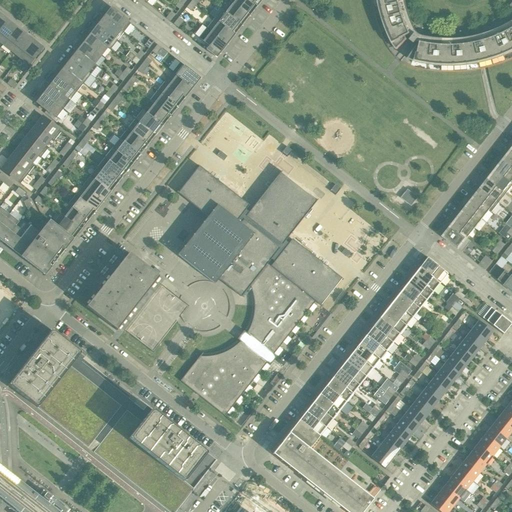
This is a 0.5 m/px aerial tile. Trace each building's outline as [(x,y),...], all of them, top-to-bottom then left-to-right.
[(249,16),(228,0),(229,0),(232,3),(226,12),(222,9),(221,9),(242,25),(249,16)] [(257,7),(248,0),(228,0),(249,16),(257,7)] [(371,0),(372,3),(373,8),(374,13),(375,19),(377,24),(378,29),(382,39),(385,44),(388,49),(392,54),(396,58),(400,62),(405,65),(411,67),(416,69),(422,70),(433,71),(438,72),(443,72),(449,72),(454,72),(459,72),(465,72),(470,71),(475,70),(480,69),(485,68),(492,66),(495,65),(502,63),(506,62),(511,60),(511,58),(511,2),(510,6),(511,8),(511,20),(501,28),(475,36),(449,39),(422,36),(416,33),(415,30),(407,9),(405,0),(371,0)] [(179,9),(183,4),(179,1),(175,6),(179,9)] [(191,11),(196,4),(191,1),(186,7),(191,11)] [(127,21),(112,9),(105,18),(123,32),(124,32),(120,29),(127,21)] [(242,25),(221,9),(214,19),(234,35),(242,25)] [(170,21),(175,15),(171,11),(165,18),(170,21)] [(178,28),(183,21),(179,17),(173,24),(178,28)] [(123,32),(105,18),(98,26),(117,41),(123,32)] [(234,35),(214,19),(206,28),(227,44),(234,35)] [(0,41),(3,44),(9,36),(15,29),(11,26),(11,27),(6,23),(7,22),(6,22),(0,30),(0,41)] [(117,41),(98,26),(91,35),(110,49),(117,41)] [(227,44),(206,28),(199,38),(209,46),(206,50),(216,58),(227,44)] [(11,51),(23,35),(20,32),(19,33),(15,30),(16,29),(15,29),(9,36),(3,44),(11,51)] [(20,57),(32,42),(28,39),(28,40),(23,37),(24,36),(23,35),(11,51),(20,57)] [(110,49),(91,35),(84,43),(100,55),(106,47),(110,50),(110,49)] [(154,42),(149,38),(144,45),(148,49),(154,42)] [(39,57),(36,54),(41,49),(32,42),(20,57),(31,67),(39,57)] [(100,55),(84,43),(78,52),(97,66),(94,64),(100,55)] [(156,55),(161,48),(157,44),(151,51),(156,55)] [(140,59),(144,54),(140,50),(136,56),(140,59)] [(97,66),(78,52),(71,60),(90,75),(97,66)] [(136,65),(140,59),(136,56),(131,61),(136,65)] [(146,68),(151,61),(147,58),(142,64),(146,68)] [(90,75),(71,60),(64,69),(83,84),(90,75)] [(200,78),(199,78),(180,62),(172,72),(192,88),(200,78)] [(141,74),(146,68),(142,64),(137,70),(141,74)] [(127,76),(131,71),(127,67),(122,73),(127,76)] [(83,84),(64,69),(58,77),(76,92),(83,84)] [(192,88),(172,72),(164,82),(185,98),(192,88)] [(122,82),(127,76),(122,73),(118,78),(122,82)] [(131,86),(136,80),(132,76),(127,83),(131,86)] [(76,92),(58,77),(51,86),(70,101),(76,92)] [(13,89),(17,85),(10,80),(7,84),(13,89)] [(185,98),(164,82),(157,91),(177,107),(185,98)] [(126,93),(131,86),(127,83),(122,89),(126,93)] [(113,93),(117,88),(113,85),(109,90),(113,93)] [(70,101),(51,86),(44,94),(63,109),(70,101)] [(109,99),(113,93),(109,90),(105,95),(109,99)] [(177,107),(157,91),(150,101),(170,117),(177,107)] [(63,109),(44,94),(37,103),(56,118),(63,109)] [(117,105),(122,99),(117,95),(112,102),(117,105)] [(170,117),(150,101),(149,101),(153,104),(146,113),(142,110),(162,126),(170,117)] [(100,110),(104,105),(100,102),(95,107),(100,110)] [(112,112),(117,105),(112,102),(107,108),(112,112)] [(95,116),(100,110),(95,107),(91,112),(95,116)] [(162,126),(142,110),(135,120),(155,136),(162,126)] [(102,124),(107,118),(102,114),(97,121),(102,124)] [(61,132),(42,117),(38,122),(39,123),(36,127),(54,141),(61,132)] [(86,127),(91,122),(86,119),(82,124),(86,127)] [(155,136),(135,120),(127,129),(148,145),(155,136)] [(97,131),(102,124),(97,121),(92,127),(97,131)] [(82,133),(86,127),(82,124),(78,129),(82,133)] [(54,141),(36,127),(34,130),(33,129),(28,135),(43,146),(44,146),(50,138),(54,141)] [(148,145),(127,129),(120,139),(140,155),(148,145)] [(87,143),(92,137),(87,133),(82,140),(87,143)] [(47,149),(44,146),(43,146),(28,135),(25,139),(26,140),(23,144),(29,149),(37,155),(40,158),(47,149)] [(140,155),(120,139),(112,148),(132,164),(140,155)] [(82,150),(87,143),(82,140),(77,146),(82,150)] [(67,152),(72,146),(67,143),(63,148),(67,152)] [(37,155),(29,149),(23,144),(20,147),(19,146),(15,152),(34,166),(31,163),(37,155)] [(63,157),(67,152),(63,148),(59,154),(63,157)] [(132,164),(112,148),(105,158),(125,174),(132,164)] [(223,160),(227,155),(220,150),(216,154),(223,160)] [(34,166),(15,152),(11,156),(12,157),(9,161),(27,175),(34,166)] [(72,162),(77,156),(72,152),(67,159),(72,162)] [(511,153),(510,152),(503,161),(511,168),(511,153)] [(125,174),(105,158),(104,158),(108,161),(101,170),(98,167),(97,167),(118,183),(125,174)] [(67,169),(72,162),(67,159),(62,165),(67,169)] [(54,169),(58,163),(54,160),(50,165),(54,169)] [(27,175),(9,161),(7,164),(6,163),(1,169),(20,184),(27,175)] [(511,168),(503,161),(495,170),(511,183),(511,168)] [(50,174),(54,169),(50,165),(46,171),(50,174)] [(343,279),(291,239),(288,244),(285,241),(317,200),(316,199),(315,201),(280,173),(281,172),(281,171),(248,212),(245,210),(249,205),(197,165),(197,166),(198,167),(178,192),(177,191),(176,192),(208,217),(178,255),(214,284),(218,279),(241,297),(249,286),(270,259),(274,262),(271,266),(315,301),(321,307),(322,306),(321,305),(341,279),(342,280),(343,279)] [(118,183),(97,167),(90,176),(110,192),(118,183)] [(511,186),(511,183),(495,170),(488,180),(506,194),(511,186)] [(57,181),(62,175),(57,171),(52,178),(57,181)] [(110,192),(90,176),(82,186),(103,202),(110,192)] [(45,180),(41,177),(36,182),(41,186),(45,180)] [(9,188),(13,183),(6,178),(3,183),(9,188)] [(52,187),(57,181),(52,178),(48,184),(52,187)] [(506,194),(488,180),(481,189),(499,203),(506,194)] [(41,186),(36,182),(32,188),(36,191),(41,186)] [(103,202),(82,186),(75,195),(95,211),(103,202)] [(44,197),(50,190),(45,187),(40,194),(44,197)] [(22,198),(25,193),(18,188),(15,192),(22,198)] [(419,198),(410,191),(407,188),(406,189),(407,190),(405,193),(400,198),(411,206),(415,201),(417,198),(419,199),(419,198)] [(499,203),(481,189),(473,198),(491,212),(499,203)] [(95,211),(75,195),(67,205),(88,221),(95,211)] [(41,206),(44,202),(38,196),(34,201),(41,206)] [(491,212),(473,198),(466,207),(482,220),(489,211),(491,213),(491,212)] [(32,206),(28,199),(23,202),(26,209),(32,206)] [(88,221),(67,205),(71,208),(64,217),(60,214),(80,230),(88,221)] [(35,213),(32,206),(26,209),(30,216),(35,213)] [(0,224),(9,214),(0,207),(0,224)] [(482,220),(466,207),(459,217),(474,229),(482,220)] [(0,240),(2,242),(18,221),(9,214),(0,224),(0,240)] [(80,230),(60,214),(53,223),(57,226),(56,227),(73,240),(80,230)] [(474,229),(459,217),(452,226),(467,238),(474,229)] [(45,276),(73,240),(56,227),(57,226),(53,223),(49,220),(39,233),(30,226),(24,233),(12,249),(11,249),(45,276)] [(24,233),(15,226),(18,222),(18,221),(2,242),(11,249),(12,249),(24,233)] [(467,238),(452,226),(443,237),(462,252),(471,241),(467,238)] [(501,250),(505,245),(500,241),(496,246),(501,250)] [(497,255),(501,250),(496,246),(492,251),(497,255)] [(341,253),(348,258),(352,253),(345,247),(341,253)] [(116,331),(159,277),(128,253),(86,307),(116,331)] [(485,270),(492,261),(486,256),(479,265),(485,270)] [(448,274),(427,257),(419,267),(440,284),(448,274)] [(273,354),(277,350),(315,301),(271,266),(274,262),(270,259),(249,286),(251,290),(252,294),(253,298),(254,302),(254,306),(253,312),(253,317),(251,323),(249,328),(246,333),(243,331),(237,339),(239,341),(234,346),(228,350),(222,353),(215,355),(208,356),(201,356),(203,353),(202,353),(180,381),(224,416),(267,363),(270,365),(276,357),(273,354)] [(440,284),(419,267),(412,276),(433,292),(440,284)] [(511,291),(511,276),(505,271),(498,280),(511,291)] [(433,292),(412,276),(406,284),(426,300),(433,292)] [(426,300),(406,284),(399,293),(420,309),(426,300)] [(465,296),(457,291),(454,295),(461,300),(465,296)] [(420,309),(399,293),(392,301),(413,317),(420,309)] [(471,302),(465,296),(461,300),(468,306),(471,302)] [(413,317),(392,301),(386,310),(406,326),(413,317)] [(461,308),(455,303),(452,307),(458,312),(461,308)] [(458,312),(452,307),(449,311),(455,316),(458,312)] [(511,324),(490,307),(482,318),(503,334),(511,324)] [(406,326),(386,310),(379,318),(400,334),(406,326)] [(461,322),(466,315),(463,313),(458,319),(461,322)] [(400,334),(379,318),(372,327),(393,343),(400,334)] [(456,328),(461,322),(458,319),(453,325),(456,328)] [(448,324),(442,320),(438,324),(445,329),(448,324)] [(493,332),(478,320),(471,329),(486,341),(493,332)] [(445,329),(438,324),(435,328),(441,333),(445,329)] [(393,343),(372,327),(366,335),(370,338),(386,351),(393,343)] [(486,341),(471,329),(464,338),(479,349),(486,341)] [(206,452),(137,398),(134,403),(129,399),(131,396),(92,366),(94,364),(51,330),(8,385),(169,511),(175,511),(193,489),(184,481),(206,452)] [(448,339),(453,332),(450,330),(444,336),(448,339)] [(386,351),(370,338),(366,335),(359,344),(380,360),(386,351)] [(443,345),(448,339),(444,336),(439,342),(443,345)] [(435,341),(428,337),(425,341),(431,346),(435,341)] [(479,349),(464,338),(457,346),(472,358),(479,349)] [(431,346),(425,341),(422,345),(428,350),(431,346)] [(380,360),(359,344),(352,352),(373,368),(380,360)] [(435,356),(440,349),(436,346),(431,353),(435,356)] [(472,358),(457,346),(451,355),(466,366),(472,358)] [(373,368),(352,352),(345,361),(366,377),(373,368)] [(421,358),(415,353),(412,358),(418,363),(421,358)] [(430,362),(435,356),(431,353),(426,359),(430,362)] [(466,366),(451,355),(444,363),(459,375),(466,366)] [(418,363),(412,358),(408,362),(415,367),(418,363)] [(366,377),(345,361),(339,369),(359,385),(366,377)] [(459,375),(444,363),(437,372),(452,383),(459,375)] [(421,373),(426,366),(423,364),(418,370),(421,373)] [(359,385),(339,369),(332,377),(353,394),(359,385)] [(408,375),(402,370),(398,375),(405,380),(408,375)] [(416,379),(421,373),(418,370),(413,376),(416,379)] [(452,383),(437,372),(431,380),(446,392),(452,383)] [(405,380),(398,375),(395,379),(401,384),(405,380)] [(353,394),(332,377),(325,386),(346,402),(353,394)] [(446,392),(431,380),(424,389),(439,400),(446,392)] [(408,390),(413,383),(409,381),(404,387),(408,390)] [(346,402),(325,386),(319,394),(339,411),(346,402)] [(391,397),(395,392),(388,387),(385,392),(391,397)] [(403,396),(408,390),(404,387),(399,393),(403,396)] [(439,400),(424,389),(417,397),(432,409),(439,400)] [(391,397),(385,392),(382,396),(388,401),(391,397)] [(339,411),(319,394),(312,403),(333,419),(339,411)] [(432,409),(417,397),(410,406),(425,418),(432,409)] [(394,407),(399,400),(396,398),(391,404),(394,407)] [(333,419),(312,403),(305,411),(326,428),(333,419)] [(381,409),(375,404),(372,409),(378,413),(381,409)] [(389,413),(394,407),(391,404),(386,410),(389,413)] [(425,418),(410,406),(404,414),(419,426),(425,418)] [(378,413),(372,409),(368,413),(375,418),(378,413)] [(511,416),(504,410),(497,418),(511,430),(511,416)] [(326,428),(305,411),(299,420),(319,436),(326,428)] [(419,426),(404,414),(397,423),(412,434),(419,426)] [(381,424),(386,417),(383,415),(377,421),(381,424)] [(511,430),(497,418),(490,427),(506,439),(511,430)] [(369,501),(304,449),(307,445),(310,447),(308,449),(309,449),(319,436),(299,420),(272,454),(346,511),(362,511),(373,499),(372,498),(369,501)] [(368,426),(362,421),(358,426),(364,430),(368,426)] [(376,430),(381,424),(377,421),(372,427),(376,430)] [(412,434),(397,423),(390,431),(405,443),(412,434)] [(364,430),(358,426),(355,430),(361,435),(364,430)] [(506,439),(490,427),(484,436),(499,448),(506,439)] [(405,443),(390,431),(384,440),(399,451),(405,443)] [(368,441),(373,434),(369,432),(364,438),(368,441)] [(499,448),(484,436),(477,444),(492,456),(499,448)] [(354,443),(348,438),(345,443),(351,447),(354,443)] [(362,447),(368,441),(364,438),(359,444),(362,447)] [(399,451),(384,440),(377,448),(392,460),(399,451)] [(351,447),(345,443),(342,447),(348,452),(351,447)] [(492,456),(477,444),(470,453),(485,465),(492,456)] [(392,460),(377,448),(370,457),(385,469),(392,460)] [(485,465),(470,453),(463,461),(479,473),(485,465)] [(479,473),(463,461),(457,470),(472,482),(479,473)] [(508,476),(511,472),(506,467),(503,471),(508,476)] [(472,482),(457,470),(450,478),(465,490),(472,482)] [(465,490),(450,478),(443,487),(459,499),(465,490)] [(502,484),(496,480),(493,484),(498,489),(502,484)] [(498,489),(493,484),(489,488),(495,493),(498,489)] [(459,499),(443,487),(437,495),(452,507),(459,499)] [(447,511),(452,507),(437,495),(430,504),(439,511),(447,511)] [(488,501),(483,497),(479,501),(485,506),(488,501)] [(485,506),(479,501),(476,505),(482,510),(485,506)]
